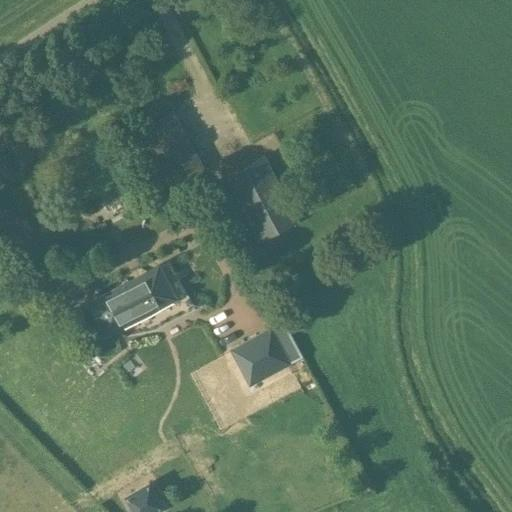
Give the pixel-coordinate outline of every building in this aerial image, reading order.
[(130,134),(160,191),(205,167),(174,110),(130,134)] [(263,157),(227,176),(261,239),(297,221),(263,157)] [(121,328),(139,318),(177,297),(160,266),(104,294),(121,328)] [(273,372),(289,363),(271,329),(233,350),(240,364),(263,352),(273,372)] [(159,511),(162,510),(147,484),(122,498),(129,511),(159,511)]
